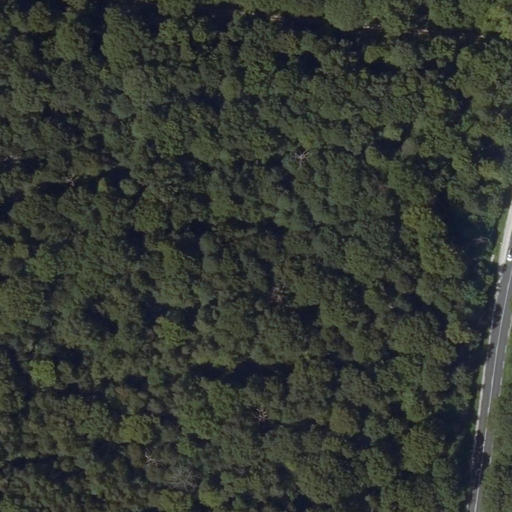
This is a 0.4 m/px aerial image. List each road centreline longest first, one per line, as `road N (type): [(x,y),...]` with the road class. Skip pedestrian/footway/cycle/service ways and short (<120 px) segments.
road 1 (track): [(35,0),(511,49)]
road 2 (primary): [(511,277),(475,511)]
